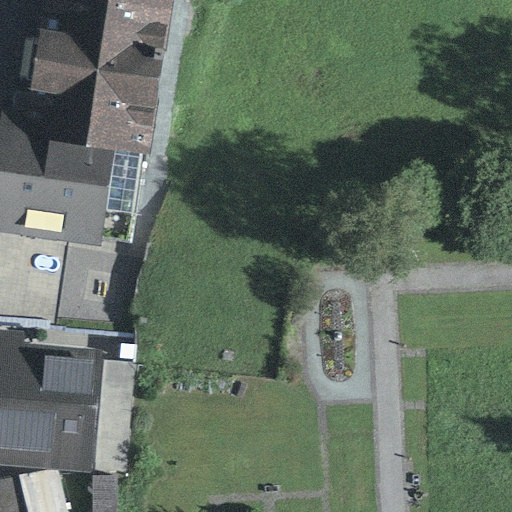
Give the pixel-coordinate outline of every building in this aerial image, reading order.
[(47,0),(33,122),(155,137),(171,0),(47,0)] [(0,139),(0,226),(86,236),(97,151),(0,139)] [(0,341),(0,451),(80,458),(89,348),(0,341)] [(132,359),(102,357),(93,466),(123,468),(132,359)] [(0,511),(63,511),(53,472),(0,477),(0,511)] [(95,511),(116,511),(116,480),(95,480),(95,511)]
